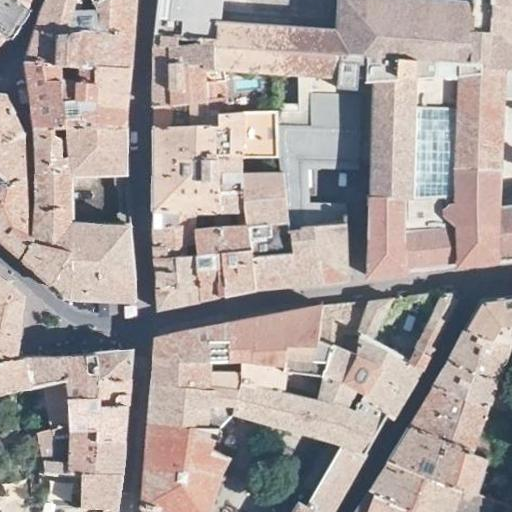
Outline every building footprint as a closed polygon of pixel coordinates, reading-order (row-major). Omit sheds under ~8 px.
[(0,0),(0,30),(7,36),(19,20),(27,10),(31,0),(0,0)] [(29,50),(27,58),(63,61),(80,62),(132,65),(135,27),(137,0),(94,0),(97,7),(75,7),(76,0),(46,0),(42,8),(41,10),(35,30),(29,50)] [(156,35),(214,39),(214,67),(226,68),(337,77),(338,68),(366,70),(366,54),(470,60),(471,59),(511,61),(511,0),(336,0),(335,28),(224,21),(157,17),(156,35)] [(225,0),(158,0),(157,17),(224,21),(225,0)] [(214,39),(156,35),(155,55),(154,103),(182,101),(207,99),(208,111),(231,110),(226,68),(214,67),(214,39)] [(366,54),(366,70),(365,80),(373,80),(367,274),(511,257),(511,61),(471,59),(470,60),(366,54)] [(33,112),(35,126),(55,125),(67,125),(126,125),(130,83),(132,65),(80,62),(80,77),(63,74),(63,61),(27,58),(28,69),(30,89),(31,91),(33,112)] [(27,182),(26,142),(24,141),(23,132),(23,129),(20,123),(12,106),(7,93),(0,92),(0,234),(21,254),(29,260),(40,270),(53,281),(71,247),(34,240),(35,233),(28,231),(28,210),(27,182)] [(182,101),(154,103),(154,114),(154,124),(208,122),(208,111),(207,99),(182,101)] [(208,122),(154,124),(152,173),(152,217),(152,225),(193,224),(222,224),(250,223),(243,168),(242,168),(242,158),(278,156),(276,109),(231,110),(208,111),(208,122)] [(36,208),(35,233),(34,240),(71,247),(53,281),(70,296),(85,297),(105,298),(136,301),(132,241),(131,221),(73,218),(72,172),(127,171),(126,125),(67,125),(68,153),(63,153),(63,140),(62,138),(62,136),(61,135),(56,130),(55,125),(35,126),(36,141),(36,145),(36,151),(36,168),(36,189),(36,193),(37,201),(36,208)] [(295,283),(326,280),(316,222),(289,223),(289,232),(281,232),(277,167),(243,168),(250,223),(256,286),(278,284),(295,283)] [(316,222),(326,280),(337,279),(349,277),(349,252),(348,220),(316,222)] [(242,289),(256,286),(250,223),(222,224),(193,224),(196,252),(200,299),(227,292),(231,292),(242,289)] [(193,224),(152,225),(153,236),(154,256),(196,252),(193,224)] [(157,287),(159,307),(169,305),(188,301),(200,299),(196,252),(154,256),(157,285),(157,287)] [(0,359),(16,356),(15,352),(16,352),(19,340),(24,296),(13,286),(0,274),(0,359)] [(355,395),(358,388),(364,392),(361,398),(388,416),(394,419),(398,412),(405,399),(415,382),(422,370),(425,364),(433,348),(440,333),(449,316),(458,297),(454,291),(441,292),(433,309),(421,334),(409,358),(374,339),(396,296),(385,297),(364,299),(341,301),(325,303),(321,335),(333,340),(326,375),(320,399),(350,406),(351,405),(355,395)] [(473,315),(466,329),(498,339),(511,341),(511,294),(510,295),(482,297),(480,302),(473,315)] [(325,303),(233,319),(232,360),(244,361),(287,368),(289,356),(317,358),(321,335),(325,303)] [(157,337),(156,357),(215,359),(232,360),(233,319),(205,325),(157,337)] [(470,397),(491,405),(500,378),(502,378),(511,347),(511,341),(498,339),(466,329),(454,351),(448,362),(434,384),(470,397)] [(287,368),(290,368),(326,375),(333,340),(321,335),(317,358),(289,356),(287,368)] [(100,350),(65,353),(68,395),(102,394),(101,377),(130,376),(133,347),(102,350),(100,350)] [(0,441),(20,436),(37,431),(51,425),(71,423),(68,395),(65,353),(39,353),(16,352),(15,352),(16,356),(0,359),(0,441)] [(154,372),(153,381),(190,383),(215,384),(215,359),(156,357),(154,372)] [(287,368),(244,361),(244,381),(287,391),(290,368),(287,368)] [(129,392),(130,376),(101,377),(102,394),(101,403),(128,402),(129,392)] [(332,511),(347,487),(356,473),(374,442),(378,435),(388,416),(361,398),(357,407),(351,405),(350,406),(320,399),(287,391),(244,381),(242,380),(240,386),(234,412),(287,427),(326,439),(342,443),(308,501),(299,496),(289,511),(332,511)] [(153,381),(149,424),(186,427),(219,432),(234,412),(240,386),(215,384),(190,383),(153,381)] [(410,423),(490,453),(497,456),(511,412),(511,410),(491,405),(470,397),(434,384),(423,402),(410,423)] [(355,395),(361,398),(364,392),(358,388),(355,395)] [(101,403),(102,394),(68,395),(71,423),(71,428),(98,427),(97,438),(126,438),(127,421),(128,402),(101,403)] [(361,398),(355,395),(351,405),(357,407),(361,398)] [(51,425),(37,431),(41,450),(43,456),(45,467),(69,470),(69,458),(61,457),(57,436),(70,435),(71,428),(71,423),(51,425)] [(389,458),(463,487),(477,493),(478,491),(490,453),(410,423),(396,447),(389,458)] [(186,427),(149,424),(142,505),(169,511),(212,511),(224,477),(233,461),(212,456),(219,432),(186,427)] [(98,427),(71,428),(70,435),(69,458),(69,470),(82,471),(123,472),(125,456),(126,438),(97,438),(98,427)] [(342,443),(326,439),(295,494),(299,496),(308,501),(342,443)] [(379,474),(370,489),(394,498),(393,501),(406,506),(422,511),(453,511),(463,487),(389,458),(379,474)] [(69,470),(45,467),(39,467),(42,498),(43,506),(81,505),(82,471),(69,470)] [(121,481),(123,472),(82,471),(81,505),(104,503),(103,511),(114,511),(116,508),(121,481)] [(404,511),(406,506),(393,501),(394,498),(370,489),(355,511),(404,511)] [(511,511),(511,503),(506,501),(503,511),(511,511)]
